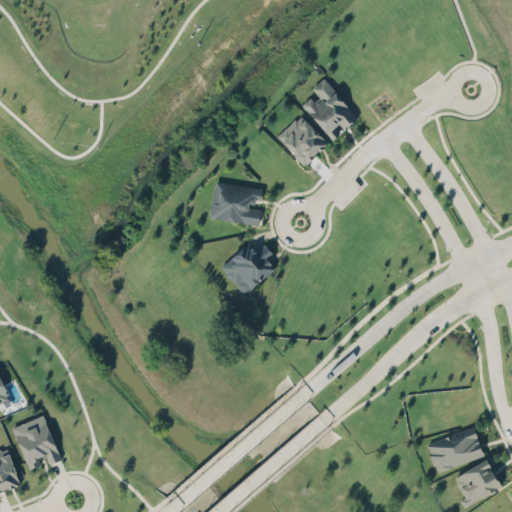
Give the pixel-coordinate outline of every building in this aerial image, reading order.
[(330,140),(339,133),(337,130),(355,117),(325,76),(311,87),(321,99),(315,103),(310,97),(303,103),(330,140)] [(304,119),(299,124),(293,118),(276,136),(306,164),(327,141),(304,119)] [(209,217),(258,224),(260,208),(252,207),(253,198),(261,199),(262,187),(214,181),(209,217)] [(220,264),(243,294),(278,267),(265,250),(259,255),(249,242),(220,264)] [(0,373),(14,401),(0,405),(0,373)] [(28,470),(12,426),(48,412),(63,464),(28,470)] [(484,454),(473,425),(426,443),(437,471),(484,454)] [(22,485),(0,488),(0,442),(9,439),(22,485)] [(501,487),(487,459),(454,475),(464,497),(459,499),(463,506),(501,487)]
